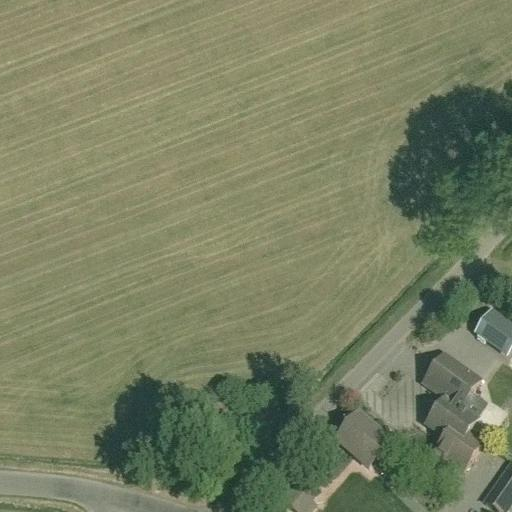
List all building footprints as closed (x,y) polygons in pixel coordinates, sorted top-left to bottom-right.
[(511,361),(511,328),(492,317),(478,342),(511,361)] [(464,475),(482,449),(466,438),(478,424),(460,412),(481,383),(445,358),(424,388),(445,403),(427,429),(446,442),(436,455),(431,463),(452,478),(458,470),(464,475)] [(359,417),(336,444),(369,472),(392,445),(359,417)] [(491,511),(507,511),(511,506),(511,469),(485,507),(491,511)] [(301,481),(281,504),(290,511),(309,511),(322,498),(301,481)] [(406,511),(393,498),(383,508),(387,511),(406,511)]
